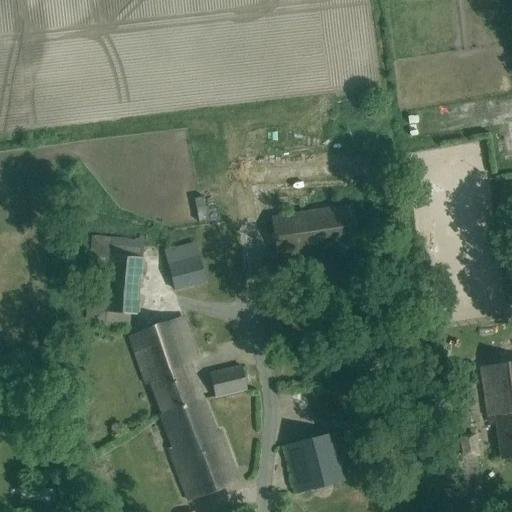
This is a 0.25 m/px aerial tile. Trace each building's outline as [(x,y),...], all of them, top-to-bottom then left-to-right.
[(277,258),(345,248),(356,246),(350,205),(271,217),(277,258)] [(172,229),(198,225),(197,216),(171,221),(172,229)] [(137,315),(143,241),(92,237),(86,324),(129,328),(130,314),(137,315)] [(195,244),(164,252),(174,290),(205,282),(195,244)] [(202,400),(204,400),(190,362),(198,359),(182,317),(130,337),(147,384),(151,383),(162,414),(160,415),(202,400)] [(511,456),(511,363),(480,368),(488,422),(496,421),(501,458),(511,456)] [(215,397),(247,390),(241,367),(210,374),(215,397)] [(202,400),(160,415),(172,447),(168,448),(189,501),(238,481),(220,431),(216,433),(204,400),(202,400)] [(333,484),(349,480),(337,433),(283,447),(295,494),(311,490),(333,484)] [(28,484),(27,499),(52,500),(53,485),(28,484)]
